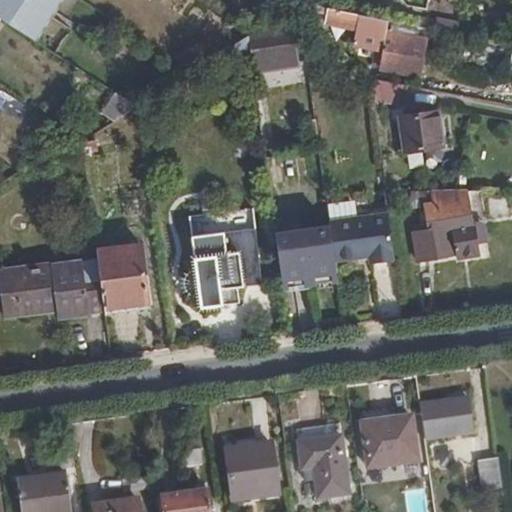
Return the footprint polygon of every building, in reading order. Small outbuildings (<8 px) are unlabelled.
[(0,0),(0,14),(39,40),(65,0),(0,0)] [(329,6),(317,4),(316,12),(328,15),(329,6)] [(329,6),(328,15),(326,24),(353,30),(350,46),(382,53),(378,69),(418,77),(425,41),(386,33),(389,19),(329,6)] [(444,29),(445,21),(428,18),(427,26),(444,29)] [(251,55),(253,71),(297,65),(292,26),(275,28),(274,19),(251,34),(252,44),(250,44),(251,55)] [(445,21),(444,29),(467,33),(469,24),(446,19),(445,21)] [(227,57),(251,55),(250,44),(249,35),(225,51),(227,57)] [(216,54),(206,37),(185,51),(195,67),(216,54)] [(408,110),(413,88),(374,81),(377,104),(408,110)] [(117,120),(139,106),(118,92),(104,112),(117,120)] [(441,151),(437,118),(404,123),(408,155),(441,151)] [(87,152),(100,151),(99,139),(86,141),(87,152)] [(433,193),(413,194),(416,212),(427,210),(430,229),(415,231),(419,262),(456,256),(457,259),(480,257),(477,223),(472,223),(468,192),(433,193)] [(488,195),(488,221),(510,221),(509,195),(488,195)] [(185,275),(182,280),(181,286),(183,291),(187,295),(192,299),(199,299),(199,310),(238,306),(237,290),(259,287),(258,269),(252,213),(221,217),(223,234),(192,237),(195,269),(189,271),(185,275)] [(329,222),(330,226),(335,262),(369,259),(370,265),(396,262),(391,215),(329,222)] [(275,233),(282,288),(337,281),(335,262),(330,226),(275,233)] [(143,311),(150,308),(142,252),(99,258),(101,274),(104,302),(106,315),(143,311)] [(104,302),(101,274),(99,258),(99,257),(29,266),(28,263),(13,265),(18,313),(56,308),(57,315),(89,311),(89,304),(104,302)] [(0,276),(4,315),(18,313),(13,265),(0,267),(0,276)] [(420,405),(424,438),(473,432),(468,399),(420,405)] [(411,417),(363,423),(369,468),(417,461),(411,417)] [(302,468),(306,468),(309,483),(316,482),(318,497),(349,493),(340,425),(298,431),(302,468)] [(272,444),(226,451),(233,499),(279,492),(272,444)] [(481,491),(503,488),(498,458),(477,462),(481,491)] [(18,482),(67,475),(66,469),(17,476),(18,482)] [(71,511),(67,475),(18,482),(22,511),(71,511)] [(124,492),(150,488),(148,476),(122,479),(124,492)] [(211,511),(208,491),(163,498),(164,511),(211,511)] [(139,511),(138,501),(95,507),(95,511),(139,511)]
